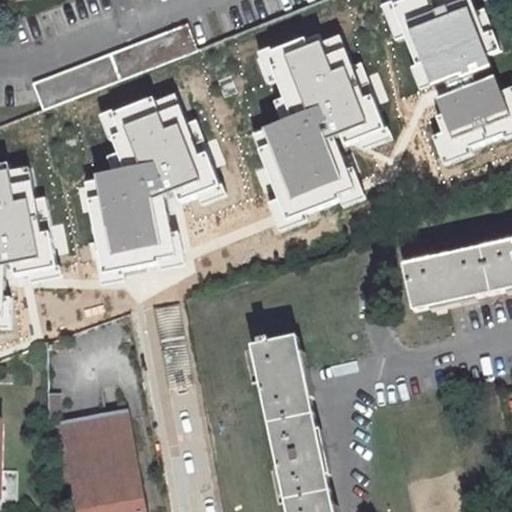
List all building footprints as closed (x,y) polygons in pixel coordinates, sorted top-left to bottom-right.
[(511,100),(474,0),(437,0),(307,49),(358,190),(511,131),(511,100)] [(38,80),(48,107),(204,50),(194,23),(38,80)] [(95,128),(0,163),(0,324),(148,270),(95,128)] [(511,239),(410,262),(419,307),(461,298),(511,286),(511,239)] [(0,341),(19,336),(15,324),(0,328),(0,341)] [(302,333),(257,342),(292,511),(339,511),(326,446),(310,368),(302,333)] [(58,387),(49,387),(50,407),(59,407),(58,387)] [(141,511),(122,412),(64,422),(79,511),(141,511)]
